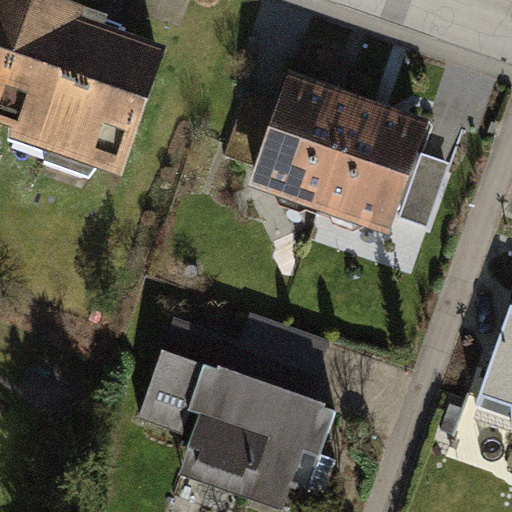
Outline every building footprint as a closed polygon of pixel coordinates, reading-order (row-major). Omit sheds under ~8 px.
[(0,0),(0,115),(17,122),(13,134),(122,173),(167,46),(116,28),(110,25),(114,14),(74,0),(0,0)] [(435,121),(290,70),(278,103),(256,165),(250,182),(394,234),(401,217),(423,155),(435,121)] [(256,165),(278,103),(248,92),(226,154),(256,165)] [(452,165),(423,155),(401,217),(431,227),(452,165)] [(331,339),(252,312),(242,340),(175,317),(140,419),(185,434),(194,408),(205,412),(182,476),(284,511),(287,511),(294,493),(310,499),(342,407),(311,397),(331,339)] [(511,315),(481,405),(511,416),(511,315)]
